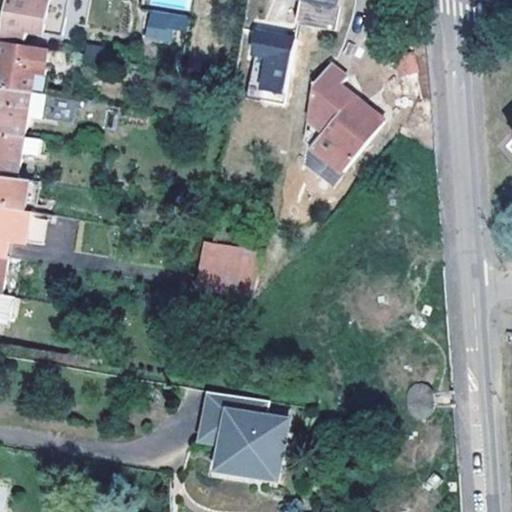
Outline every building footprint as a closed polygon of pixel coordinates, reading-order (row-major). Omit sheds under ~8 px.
[(6,0),(1,32),(26,36),(28,27),(63,33),(68,0),(6,0)] [(164,36),(167,16),(148,12),(145,33),(164,36)] [(288,102),(299,36),(261,30),(257,51),(271,54),(264,98),(288,102)] [(0,38),(0,85),(33,91),(35,76),(43,78),(48,46),(0,38)] [(403,72),(415,68),(410,49),(396,53),(403,72)] [(327,128),(316,143),(347,169),(383,123),(354,100),(358,95),(347,85),(353,77),(334,62),(316,84),(313,115),(327,128)] [(41,92),(43,78),(35,76),(33,91),(41,92)] [(0,85),(0,131),(27,136),(30,115),(33,91),(0,85)] [(41,92),(33,91),(30,115),(44,117),(48,93),(41,92)] [(387,118),(358,95),(354,100),(383,123),(387,118)] [(250,102),(232,99),(230,114),(247,117),(250,102)] [(310,138),(316,143),(327,128),(313,115),(310,138)] [(0,172),(21,176),(27,136),(0,131),(0,172)] [(34,178),(21,176),(0,172),(0,203),(29,208),(34,178)] [(44,180),(34,178),(29,208),(34,209),(39,210),(44,180)] [(0,254),(4,255),(9,256),(13,237),(29,239),(34,209),(29,208),(0,203),(0,254)] [(39,210),(34,209),(29,239),(46,241),(51,212),(39,210)] [(233,224),(235,211),(224,209),(219,239),(264,247),(267,230),(233,224)] [(204,288),(256,296),(264,247),(219,239),(213,238),(204,288)] [(0,291),(0,321),(11,323),(16,294),(0,291)] [(434,392),(430,386),(433,383),(435,380),(436,376),(437,373),(438,369),(438,365),(438,361),(437,357),(435,353),(434,350),(431,347),(429,344),(426,341),(423,339),(419,337),(415,336),(412,335),(408,335),(404,335),(400,336),(396,337),(393,338),(389,340),(386,343),(384,346),(381,349),(379,352),(378,356),(377,359),(376,363),(376,367),(377,371),(377,375),(379,379),(381,382),(383,385),(385,388),(388,390),(392,393),(395,395),(399,396),(403,396),(406,397),(410,397),(410,406),(407,406),(403,407),(399,408),(396,410),(393,412),(390,414),(387,417),(385,420),(383,424),(382,427),(381,431),(380,435),(380,438),(381,442),(382,446),(383,450),(385,453),(388,456),(390,459),(393,461),(397,463),(400,465),(404,466),(408,466),(411,467),(415,466),(419,465),(423,464),(426,462),(429,460),(432,458),(435,455),(437,452),(439,448),(440,445),(441,441),(441,437),(441,433),(440,430),(439,426),(438,422),(436,419),(434,416),(431,414),(434,408),(434,392)] [(277,483),(286,428),(266,424),(269,408),(212,398),(204,445),(226,449),(222,473),(277,483)]
